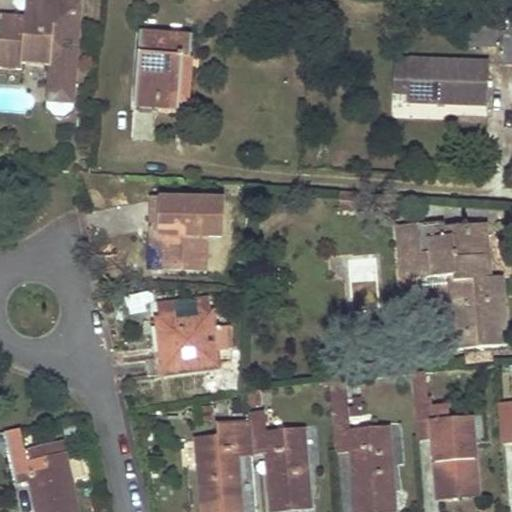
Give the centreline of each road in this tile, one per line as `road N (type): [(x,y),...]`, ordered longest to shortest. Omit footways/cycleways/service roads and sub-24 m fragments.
road 1 (residential): [(129,511),(105,399),(70,336)]
road 2 (residential): [(70,336),(78,307),(66,279),(39,265),(0,278)]
